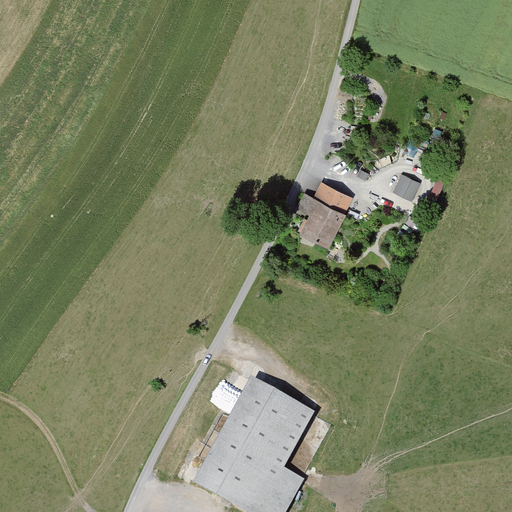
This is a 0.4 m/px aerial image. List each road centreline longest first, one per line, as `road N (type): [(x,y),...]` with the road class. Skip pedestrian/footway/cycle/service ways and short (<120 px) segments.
road 1 (unclassified): [(131,511),(291,197),(360,0)]
road 2 (unknown): [(305,160),(366,194),(400,168),(428,181)]
